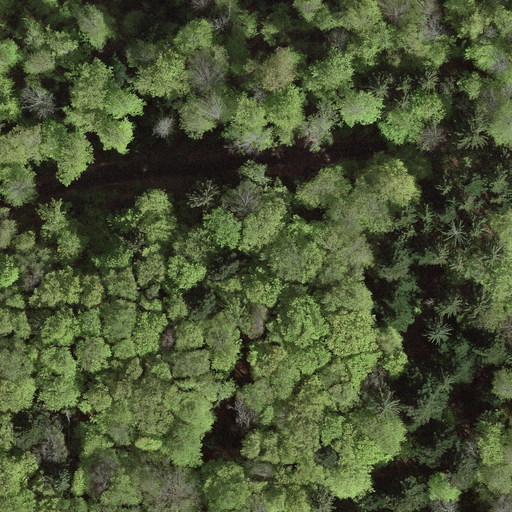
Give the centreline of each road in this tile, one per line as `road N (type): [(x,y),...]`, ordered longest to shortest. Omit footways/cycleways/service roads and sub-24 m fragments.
road 1 (track): [(0,204),(126,174),(511,133)]
road 2 (track): [(311,511),(478,382),(511,312)]
